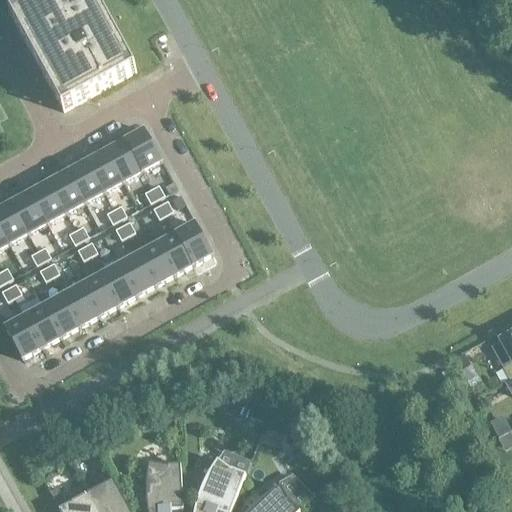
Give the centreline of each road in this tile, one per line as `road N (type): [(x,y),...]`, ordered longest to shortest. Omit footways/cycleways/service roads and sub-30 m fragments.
road 1 (residential): [(145,101),(234,262),(228,282),(39,386),(15,380),(0,351)]
road 2 (residential): [(200,72),(327,296),(349,316),(404,321),(511,265)]
